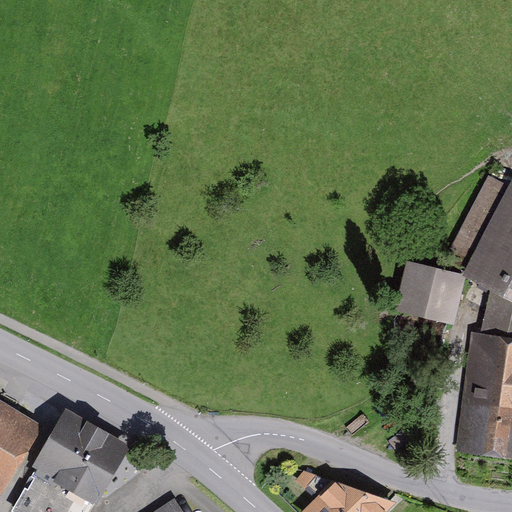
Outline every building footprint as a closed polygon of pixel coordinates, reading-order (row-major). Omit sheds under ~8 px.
[(511,197),(467,284),(488,295),(465,454),(511,460),(511,197)] [(464,279),(408,265),(397,313),(452,327),(464,279)] [(0,495),(37,434),(0,411),(0,495)] [(65,423),(35,477),(89,507),(119,453),(65,423)] [(334,484),(304,511),(387,511),(394,506),(334,484)] [(180,511),(174,503),(158,511),(180,511)]
